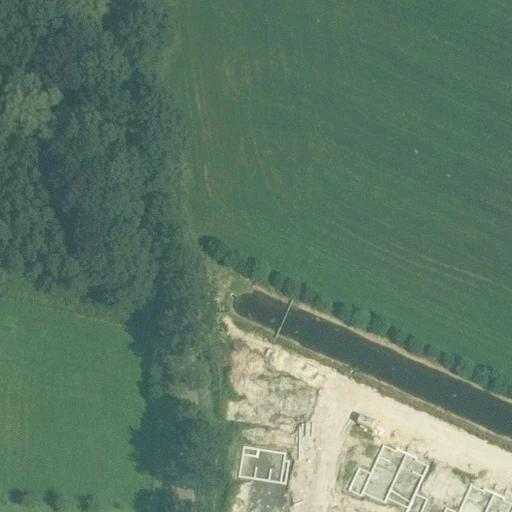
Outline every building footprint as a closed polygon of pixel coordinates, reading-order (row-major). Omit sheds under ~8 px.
[(262,353),(256,365),(271,372),(276,359),(262,353)] [(231,405),(229,419),(277,427),(280,414),(295,416),(309,418),(310,414),(313,397),(312,397),(313,393),(302,391),(303,387),(282,384),(282,388),(261,385),(257,409),(231,405)] [(296,437),(294,449),(306,451),(304,463),(317,465),(321,441),(296,437)] [(358,468),(348,491),(361,497),(363,494),(385,504),(387,500),(386,500),(407,454),(396,449),(395,451),(383,446),(370,474),(358,468)] [(242,454),(238,478),(259,481),(257,490),(277,493),(278,484),(286,485),(289,461),(285,461),(286,454),(257,449),(249,448),(243,447),(242,454)] [(407,454),(386,500),(387,500),(408,510),(407,511),(422,511),(428,500),(416,495),(429,466),(416,461),(417,459),(407,454)] [(336,458),(334,473),(345,478),(351,465),(336,458)] [(454,511),(445,508),(443,511),(485,511),(494,494),(483,489),(483,491),(470,485),(458,511),(454,511)] [(250,489),(248,504),(287,510),(289,495),(277,493),(257,490),(250,489)] [(511,511),(511,504),(504,501),(505,499),(494,494),(485,511),(511,511)]
